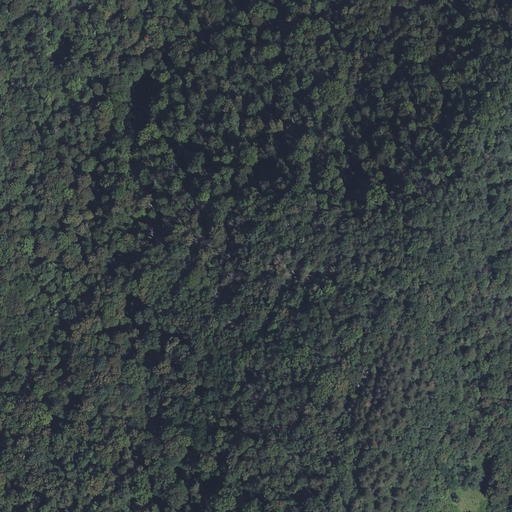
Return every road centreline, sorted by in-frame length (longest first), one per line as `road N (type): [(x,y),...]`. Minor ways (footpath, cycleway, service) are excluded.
road 1 (track): [(0,356),(57,398),(111,404),(162,428),(197,430),(218,417),(274,342),(300,321),(399,276),(420,293),(441,367),(430,511)]
road 2 (track): [(511,454),(502,442),(493,363),(436,279),(410,280)]
